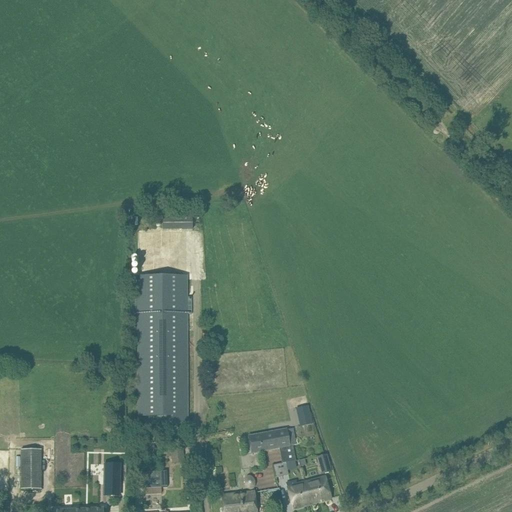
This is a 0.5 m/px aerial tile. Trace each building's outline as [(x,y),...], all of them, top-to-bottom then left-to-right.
[(192,213),(162,213),(162,229),(193,229),(192,213)] [(149,424),(187,424),(187,364),(186,281),(186,276),(148,277),(137,277),(138,424),(149,424)] [(299,426),(313,423),(309,405),(296,407),(299,426)] [(278,430),(248,436),(251,454),(279,449),(282,464),(286,463),(295,461),(292,445),(296,445),(293,428),(278,430)] [(167,457),(171,457),(171,464),(184,463),(183,447),(166,449),(167,457)] [(21,489),(41,490),(41,450),(20,450),(21,489)] [(329,455),(319,458),(323,470),(333,467),(329,455)] [(282,464),(274,465),(276,477),(289,475),(288,470),(286,463),(282,464)] [(120,465),(104,464),(104,496),(119,496),(120,465)] [(145,489),(161,488),(160,471),(144,472),(145,489)] [(331,498),(325,477),(304,482),(310,504),(331,498)] [(296,481),(286,484),(293,509),(310,504),(304,482),(297,485),(296,481)] [(256,511),(255,506),(254,493),(222,496),(223,509),(223,511),(256,511)]
